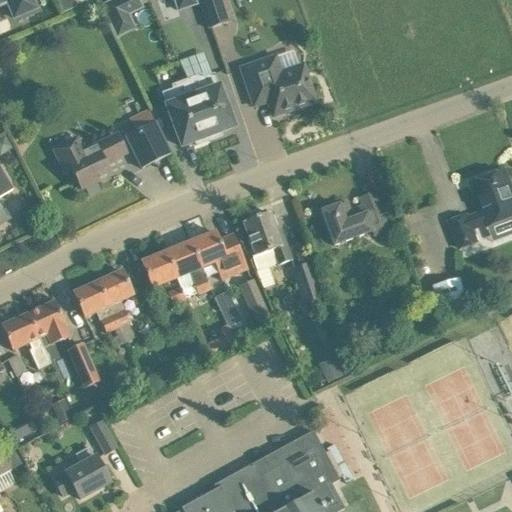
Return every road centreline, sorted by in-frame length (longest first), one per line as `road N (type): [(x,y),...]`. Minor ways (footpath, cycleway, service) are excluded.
road 1 (tertiary): [(0,292),(206,195),(511,85)]
road 2 (residential): [(140,511),(311,410)]
